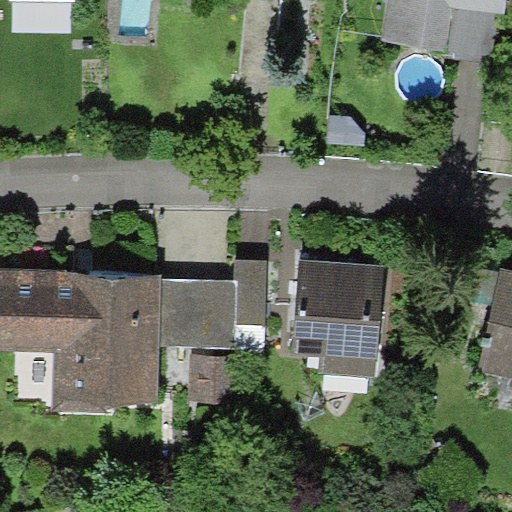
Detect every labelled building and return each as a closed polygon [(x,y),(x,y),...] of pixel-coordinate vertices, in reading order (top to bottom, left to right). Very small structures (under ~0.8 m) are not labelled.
[(504,0),(382,0),(378,40),(446,48),(451,6),(503,12),(504,0)] [(381,256),(298,252),(294,362),(376,365),(381,256)] [(266,261),(234,259),(232,321),(263,322),(266,261)] [(162,271),(0,267),(0,347),(52,348),(51,402),(159,405),(161,351),(161,280),(162,271)] [(511,273),(501,271),(478,368),(511,375),(511,273)] [(232,281),(161,280),(161,351),(232,352),(232,321),(232,281)]
